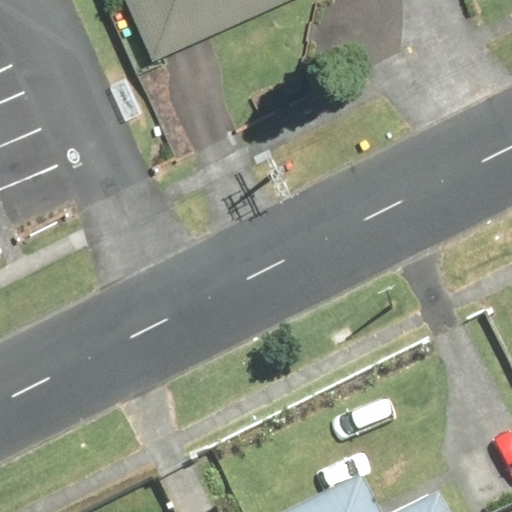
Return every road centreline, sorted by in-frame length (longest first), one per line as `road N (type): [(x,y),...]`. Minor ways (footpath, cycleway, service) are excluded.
road 1 (residential): [(166,316),(500,152)]
road 2 (residential): [(30,0),(166,316)]
road 3 (residential): [(0,401),(166,316)]
road 4 (residential): [(435,0),(500,152)]
